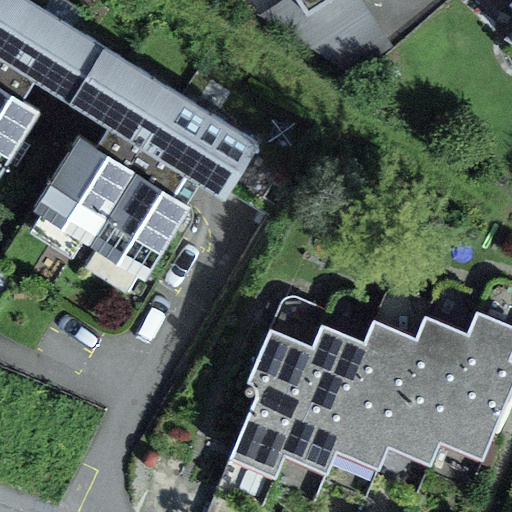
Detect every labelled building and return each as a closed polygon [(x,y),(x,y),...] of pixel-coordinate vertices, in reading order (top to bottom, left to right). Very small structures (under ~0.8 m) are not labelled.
[(225,195),(262,138),(44,0),(0,0),(0,52),(38,76),(105,117),(208,178),(225,195)] [(321,0),(305,10),(299,0),(281,0),(259,14),(346,70),(391,38),(366,0),(321,0)] [(299,0),(305,10),(321,0),(299,0)] [(38,76),(0,52),(0,171),(47,95),(32,86),(38,76)] [(98,128),(78,117),(29,200),(39,206),(31,219),(72,243),(81,227),(97,236),(85,257),(130,284),(137,272),(147,278),(208,178),(105,117),(98,128)] [(282,300),(273,321),(313,339),(323,317),(366,335),(375,314),(417,331),(427,309),(469,327),(478,306),(511,320),(511,346),(510,352),(511,353),(511,281),(504,278),(497,277),(488,282),(485,290),(453,278),(441,280),(433,288),(429,297),(406,288),(394,286),(386,292),(383,298),(360,287),(340,288),(333,293),(326,308),(293,293),(287,295),(282,300)] [(439,433),(484,452),(511,386),(511,353),(510,352),(511,346),(511,320),(478,306),(469,327),(427,309),(417,331),(375,314),(366,335),(323,317),(313,339),(273,321),(269,318),(246,371),(258,376),(224,453),(230,454),(277,475),(288,450),(329,468),(338,446),(378,463),(388,439),(429,456),(439,433)] [(277,475),(230,454),(213,493),(257,511),(259,511),(271,486),(313,504),(320,487),(364,506),(374,482),(415,500),(424,481),(464,498),(484,452),(439,433),(429,456),(388,439),(378,463),(338,446),(329,468),(288,450),(277,475)]
